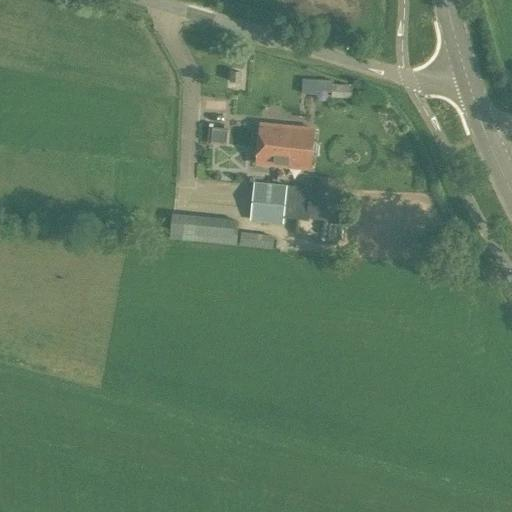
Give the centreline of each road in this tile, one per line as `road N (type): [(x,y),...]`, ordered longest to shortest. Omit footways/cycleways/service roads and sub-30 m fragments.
road 1 (unclassified): [(463,70),(408,78),(148,0)]
road 2 (secondary): [(511,186),(463,70)]
